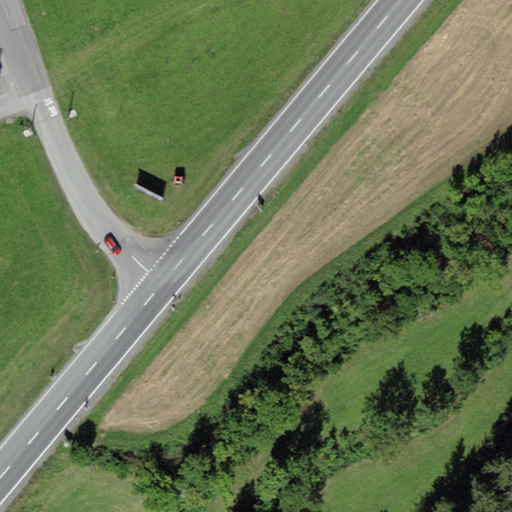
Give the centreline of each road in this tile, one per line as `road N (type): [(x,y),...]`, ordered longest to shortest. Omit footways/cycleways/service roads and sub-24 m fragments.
road 1 (primary): [(400,0),(159,282)]
road 2 (residential): [(3,0),(87,201),(159,282)]
road 3 (primary): [(159,282),(0,474)]
